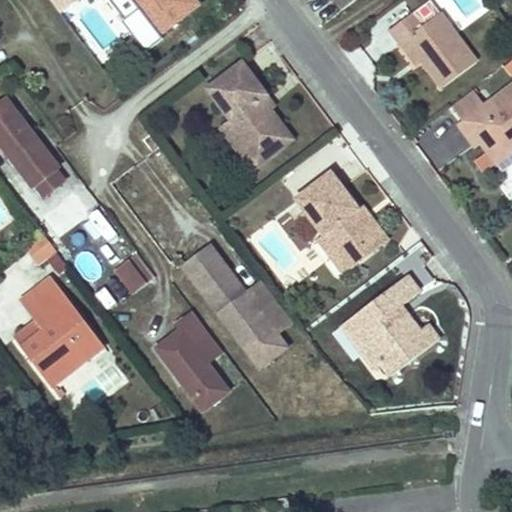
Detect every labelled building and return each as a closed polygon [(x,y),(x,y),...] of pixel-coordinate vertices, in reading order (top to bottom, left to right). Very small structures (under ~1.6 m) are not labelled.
[(50,0),(60,14),(80,0),(50,0)] [(131,0),(163,39),(201,7),(194,0),(131,0)] [(338,0),(345,10),(347,9),(358,0),(338,0)] [(413,14),(389,31),(399,45),(404,41),(420,64),(440,90),(474,65),(438,17),(423,28),(413,14)] [(404,41),(399,45),(415,67),(420,64),(404,41)] [(207,89),(231,121),(262,162),(291,140),(269,111),(261,100),(266,96),(241,63),(207,89)] [(463,125),(460,128),(469,140),(474,137),(480,144),(490,157),(511,140),(511,88),(489,106),(463,125)] [(462,101),(451,109),(463,125),(489,106),(477,90),(462,101)] [(266,96),(261,100),(269,111),(274,106),(266,96)] [(0,146),(30,188),(34,185),(55,169),(56,168),(6,100),(0,104),(0,146)] [(262,162),(231,121),(221,129),(251,170),(262,162)] [(474,137),(469,140),(475,148),(480,144),(474,137)] [(511,140),(490,157),(497,166),(511,155),(511,140)] [(55,169),(34,185),(43,197),(64,182),(55,169)] [(355,211),(358,209),(331,175),(297,201),(326,237),(319,242),(345,274),(384,243),(367,222),(365,223),(355,211)] [(362,206),(358,209),(355,211),(365,223),(367,222),(384,243),(388,240),(362,206)] [(55,251),(43,235),(25,249),(38,265),(55,251)] [(207,241),(176,265),(213,312),(244,289),(207,241)] [(137,256),(129,262),(146,284),(154,279),(137,256)] [(129,262),(114,273),(131,296),(146,284),(129,262)] [(258,277),(244,289),(213,312),(259,371),(290,347),(280,334),(295,323),(258,277)] [(20,303),(35,323),(66,300),(51,280),(20,303)] [(407,280),(350,320),(371,350),(361,357),(374,374),(382,369),(391,381),(439,346),(427,329),(419,334),(408,318),(401,324),(393,313),(400,308),(419,295),(407,280)] [(41,331),(20,347),(43,377),(64,362),(71,372),(88,359),(81,349),(95,339),(66,300),(35,323),(41,331)] [(408,318),(400,308),(393,313),(401,324),(408,318)] [(205,365),(221,353),(192,313),(174,326),(179,332),(156,350),(202,411),(226,393),(205,365)] [(350,320),(341,327),(361,357),(371,350),(350,320)] [(35,323),(14,339),(20,347),(41,331),(35,323)] [(95,339),(81,349),(88,359),(103,348),(95,339)] [(64,362),(43,377),(50,387),(71,372),(64,362)]
